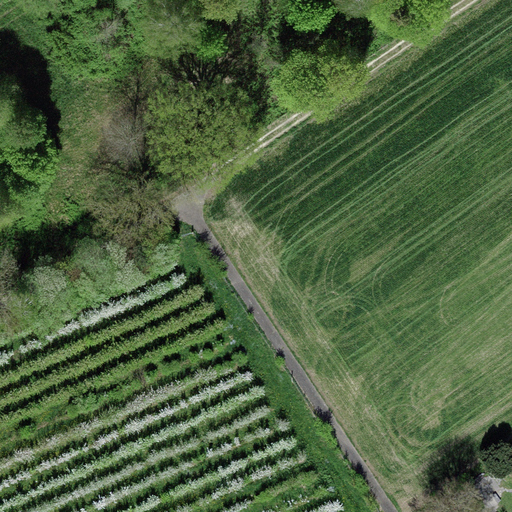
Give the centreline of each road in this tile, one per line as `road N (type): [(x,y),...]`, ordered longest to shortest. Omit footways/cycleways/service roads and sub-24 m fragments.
road 1 (track): [(390,511),(183,196)]
road 2 (track): [(183,196),(476,0)]
road 3 (track): [(0,306),(183,196)]
